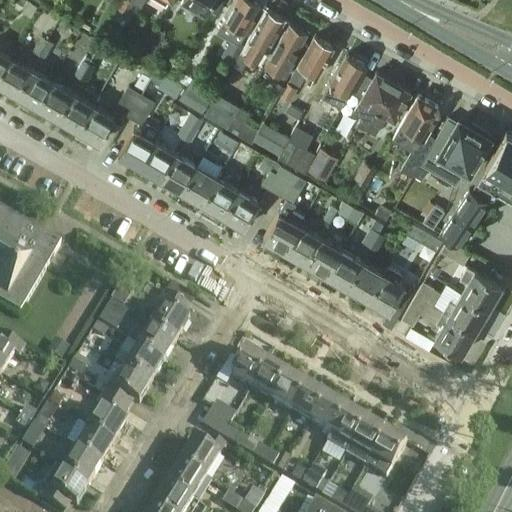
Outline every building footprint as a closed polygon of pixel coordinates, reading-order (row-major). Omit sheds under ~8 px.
[(121,0),(117,8),(127,13),(133,2),(140,6),(143,0),(161,0),(165,2),(166,0),(121,0)] [(191,8),(193,4),(203,10),(205,11),(206,10),(214,14),(221,0),(180,0),(180,1),(191,8)] [(233,0),(223,18),(216,29),(239,42),(240,41),(245,32),(247,32),(255,18),(252,16),(259,3),(253,0),(233,0)] [(265,7),(244,44),(243,43),(232,62),(233,62),(232,64),(241,69),(249,55),(258,61),(284,17),(265,7)] [(295,57),(292,55),(306,31),(288,21),(264,64),(285,76),(295,57)] [(136,56),(147,62),(164,32),(153,25),(136,56)] [(38,53),(47,38),(40,34),(31,49),(38,53)] [(307,69),(316,74),(333,46),(314,35),(297,63),(298,64),(289,78),(299,84),(307,69)] [(47,38),(38,53),(44,57),(53,41),(47,38)] [(0,70),(10,54),(0,47),(0,70)] [(348,93),(350,91),(360,72),(365,64),(346,53),(321,97),(331,102),(340,107),(348,93)] [(0,83),(16,93),(31,66),(10,54),(0,70),(0,83)] [(80,77),(89,62),(82,58),(73,73),(80,77)] [(89,62),(80,77),(86,81),(95,66),(89,62)] [(36,105),(52,78),(31,66),(16,93),(36,105)] [(144,67),(132,87),(141,92),(152,71),(144,67)] [(352,110),(361,115),(356,123),(365,128),(393,80),(375,70),(371,78),(361,72),(350,91),(360,97),(352,110)] [(150,78),(160,84),(164,77),(154,71),(150,78)] [(58,117),(73,90),(52,78),(36,105),(58,117)] [(393,80),(365,128),(375,134),(386,115),(393,119),(410,90),(393,80)] [(188,81),(186,84),(178,98),(202,112),(211,96),(188,81)] [(286,81),(279,93),(290,99),(297,87),(286,81)] [(128,114),(141,92),(132,87),(127,84),(114,106),(128,114)] [(78,129),(94,102),(73,90),(58,117),(78,129)] [(141,92),(128,114),(141,122),(154,100),(141,92)] [(418,145),(415,150),(411,148),(400,168),(406,172),(413,176),(414,174),(435,137),(434,137),(426,132),(438,111),(437,104),(417,93),(392,138),(397,141),(403,144),(403,143),(406,138),(411,130),(423,136),(418,145)] [(210,101),(203,113),(226,126),(233,115),(210,101)] [(94,102),(78,129),(99,141),(115,114),(94,102)] [(233,115),(226,126),(236,132),(243,119),(248,111),(239,105),(233,115)] [(184,137),(197,115),(190,111),(177,133),(184,137)] [(197,115),(184,137),(190,141),(203,118),(197,115)] [(435,137),(414,174),(421,178),(428,166),(455,182),(460,172),(463,168),(469,171),(476,160),(480,153),(484,147),(489,136),(490,136),(485,133),(487,130),(487,129),(481,126),(471,120),(469,124),(458,117),(457,118),(456,121),(447,115),(434,137),(435,137)] [(278,153),(288,136),(262,121),(253,138),(278,153)] [(139,165),(155,138),(133,125),(118,152),(139,165)] [(231,148),(237,139),(220,129),(214,138),(231,148)] [(511,132),(506,129),(475,180),(496,193),(506,176),(511,179),(511,132)] [(279,153),(277,156),(304,172),(314,152),(307,148),(306,147),(289,138),(288,137),(279,153)] [(160,177),(176,150),(155,138),(139,165),(160,177)] [(181,189),(196,162),(176,150),(160,177),(181,189)] [(316,153),(307,169),(325,179),(334,164),(316,153)] [(362,159),(353,175),(366,182),(375,166),(362,159)] [(201,201),(217,174),(196,162),(181,189),(201,201)] [(261,183),(276,192),(289,169),(280,163),(275,171),(270,167),(267,171),(261,183)] [(304,215),(292,208),(295,202),(292,200),(300,186),(305,178),(299,175),(289,169),(276,192),(286,197),(278,210),(263,237),(284,249),(300,222),(299,222),(304,215)] [(222,213),(238,187),(217,174),(201,201),(222,213)] [(238,187),(222,213),(244,226),(259,199),(238,187)] [(467,188),(438,231),(447,237),(447,238),(457,244),(486,201),(467,188)] [(342,199),(336,209),(351,218),(357,208),(342,199)] [(336,209),(337,207),(330,204),(322,218),(328,221),(336,209)] [(433,204),(422,220),(432,227),(444,210),(433,204)] [(377,207),(374,211),(385,218),(389,211),(380,206),(377,207)] [(0,302),(20,315),(25,306),(47,269),(51,262),(56,253),(61,244),(0,208),(0,302)] [(383,223),(378,220),(375,218),(361,240),(370,246),(379,231),(378,231),(383,223)] [(300,222),(284,249),(305,261),(321,234),(300,222)] [(412,222),(406,232),(436,249),(442,239),(412,222)] [(379,231),(370,246),(377,249),(385,235),(379,231)] [(326,274),(341,247),(321,234),(305,261),(326,274)] [(440,250),(463,263),(470,251),(457,244),(447,238),(440,250)] [(346,285),(362,259),(341,247),(326,274),(346,285)] [(367,298),(383,271),(362,259),(346,285),(367,298)] [(383,271),(367,298),(389,310),(390,308),(399,313),(412,290),(403,285),(404,283),(398,279),(402,273),(387,264),(383,271)] [(459,290),(487,307),(500,285),(466,264),(459,275),(466,279),(459,290)] [(434,287),(423,280),(416,291),(427,298),(434,287)] [(487,307),(459,290),(453,301),(448,298),(442,309),(475,328),(487,307)] [(416,291),(401,318),(412,324),(427,298),(416,291)] [(150,327),(177,343),(190,322),(185,319),(191,309),(165,294),(159,303),(163,306),(150,327)] [(475,328),(442,309),(435,320),(440,323),(433,336),(461,352),(475,328)] [(98,323),(109,330),(114,320),(103,314),(98,323)] [(109,330),(98,323),(93,332),(103,338),(109,330)] [(177,343),(150,327),(138,347),(164,363),(177,343)] [(26,349),(0,333),(0,375),(2,377),(15,357),(19,360),(26,349)] [(53,344),(47,354),(61,363),(68,353),(53,344)] [(164,363),(138,347),(125,368),(152,384),(164,363)] [(251,390),(264,369),(267,364),(246,352),(231,379),(251,390)] [(77,357),(68,370),(75,374),(83,360),(77,357)] [(267,364),(264,369),(251,390),(271,402),(286,375),(267,364)] [(152,384),(125,368),(113,389),(109,386),(102,396),(128,412),(134,402),(139,405),(152,384)] [(291,413),(306,387),(286,375),(271,402),(291,413)] [(38,385),(34,392),(43,397),(48,388),(42,384),(38,385)] [(306,387),(291,413),(311,425),(326,398),(306,387)] [(56,395),(50,404),(58,410),(64,400),(56,395)] [(128,412),(102,396),(96,406),(101,410),(89,430),(115,446),(128,425),(122,421),(128,412)] [(326,398),(311,425),(331,436),(331,437),(346,410),(326,398)] [(21,417),(31,423),(37,414),(36,413),(26,407),(21,417)] [(346,456),(366,422),(346,410),(331,437),(326,445),(346,456)] [(34,425),(45,432),(51,422),(40,416),(34,425)] [(31,423),(21,417),(15,426),(26,432),(31,423)] [(209,417),(203,428),(224,440),(230,429),(209,417)] [(371,460),(386,433),(366,422),(346,456),(366,468),(366,467),(371,460)] [(45,432),(34,425),(29,434),(40,440),(45,432)] [(235,446),(241,436),(230,429),(224,440),(235,446)] [(115,446),(89,430),(76,451),(102,467),(115,446)] [(386,433),(371,460),(391,471),(406,445),(386,433)] [(180,464),(207,481),(221,458),(227,448),(212,439),(205,449),(194,442),(180,464)] [(262,463),(269,452),(258,445),(252,456),(262,463)] [(102,467),(76,451),(64,471),(56,466),(55,467),(89,488),(102,467)] [(269,452),(262,463),(273,469),(279,458),(269,452)] [(285,456),(276,471),(282,474),(291,460),(285,456)] [(207,481),(180,464),(167,485),(194,502),(207,481)] [(89,488),(55,467),(43,487),(46,488),(40,499),(61,511),(66,511),(71,504),(77,508),(89,488)] [(308,475),(302,486),(312,492),(316,494),(322,483),(327,476),(313,467),(308,475)] [(302,486),(308,475),(298,468),(291,480),(302,486)] [(187,511),(194,502),(167,485),(154,507),(162,511),(187,511)] [(256,511),(265,497),(253,490),(244,505),(255,511),(256,511)] [(342,508),(342,509),(347,511),(367,511),(368,510),(373,501),(354,490),(349,499),(348,498),(342,508)] [(342,509),(348,498),(337,492),(331,503),(342,509)] [(242,503),(236,511),(254,511),(255,511),(244,505),(242,503)]
